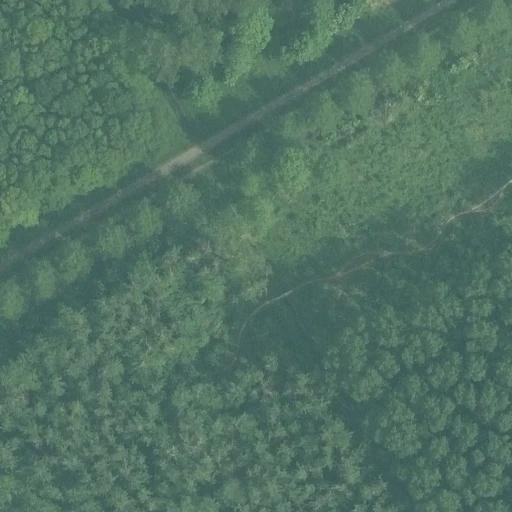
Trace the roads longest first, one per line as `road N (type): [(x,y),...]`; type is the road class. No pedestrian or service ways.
road 1 (unknown): [(490,0),(0,298)]
road 2 (track): [(283,104),(0,281)]
road 3 (track): [(283,104),(463,0)]
